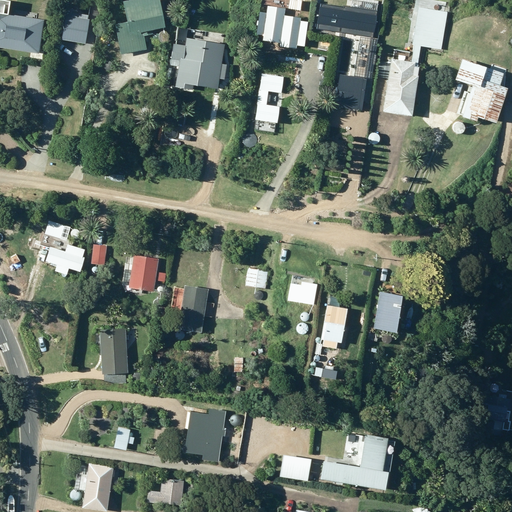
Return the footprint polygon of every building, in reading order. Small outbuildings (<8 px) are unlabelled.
[(164,28),(158,0),(131,0),(130,0),(122,2),(126,22),(114,24),(120,55),(146,50),(143,32),(164,28)] [(259,12),(256,34),(263,35),(262,41),(280,43),(280,47),(296,49),(296,46),(304,47),(307,22),(300,21),(300,18),(283,16),(284,8),(267,6),(266,13),(259,12)] [(323,31),(370,40),(374,20),(327,11),(323,31)] [(413,48),(441,52),(446,15),(417,12),(413,48)] [(0,16),(0,52),(39,60),(46,26),(22,21),(0,16)] [(65,16),(61,40),(84,44),(88,20),(65,16)] [(173,43),(169,66),(177,67),(174,88),(197,91),(198,87),(217,90),(224,44),(186,38),(185,45),(173,43)] [(319,50),(328,51),(329,43),(319,42),(319,50)] [(390,59),(382,112),(411,116),(417,76),(412,76),(415,63),(390,59)] [(462,59),(455,80),(472,86),(462,117),(476,122),(478,118),(495,124),(507,89),(499,86),(504,74),(462,59)] [(282,78),(257,76),(253,122),(275,124),(277,108),(265,107),(267,93),(281,94),(282,78)] [(334,110),(360,114),(366,81),(339,77),(334,110)] [(46,239),(58,243),(61,234),(48,231),(46,239)] [(333,246),(298,240),(297,251),(332,257),(333,246)] [(45,261),(56,265),(54,271),(65,275),(68,268),(80,273),(87,251),(67,245),(65,252),(41,245),(37,258),(45,260),(45,261)] [(95,264),(104,265),(105,254),(96,253),(95,264)] [(132,255),(128,288),(154,292),(158,259),(132,255)] [(278,297),(282,260),(273,259),(269,297),(278,297)] [(247,267),(244,286),(265,289),(268,270),(247,267)] [(290,283),(286,301),(313,305),(317,285),(301,282),(300,285),(290,283)] [(176,329),(201,333),(208,290),(184,286),(176,329)] [(380,292),(373,328),(395,332),(401,296),(380,292)] [(326,306),(321,340),(323,341),(322,347),(336,349),(337,343),(341,344),(347,309),(326,306)] [(99,331),(101,375),(127,373),(125,329),(99,331)] [(369,329),(368,339),(376,341),(378,330),(369,329)] [(234,358),(234,372),(242,372),(242,358),(234,358)] [(325,364),(317,363),(315,373),(311,372),(311,376),(316,377),(317,374),(323,375),(325,364)] [(510,400),(484,396),(478,433),(500,437),(503,423),(507,424),(510,400)] [(223,424),(225,412),(211,410),(210,419),(195,417),(193,430),(189,430),(188,436),(191,437),(189,453),(204,455),(204,459),(216,460),(220,424),(223,424)] [(115,442),(127,444),(130,430),(117,428),(115,442)] [(323,459),(320,478),(385,489),(388,471),(381,469),(386,436),(365,433),(360,466),(323,459)] [(274,478),(301,481),(304,459),(276,456),(274,478)] [(88,463),(81,509),(104,511),(105,511),(113,467),(88,463)] [(161,479),(159,503),(181,505),(183,481),(161,479)]
